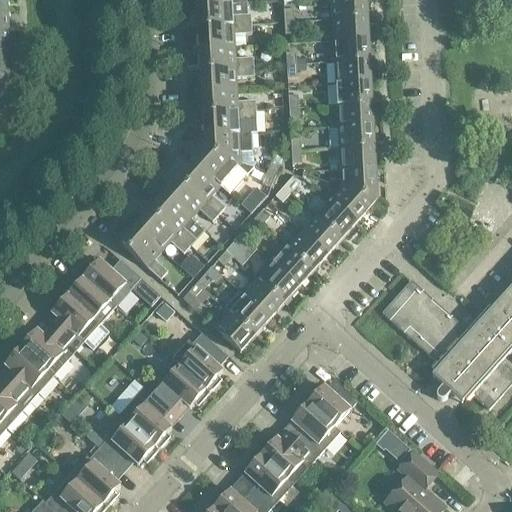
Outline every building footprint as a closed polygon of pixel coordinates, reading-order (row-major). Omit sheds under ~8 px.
[(366,0),(331,0),(332,21),(367,19),(366,0)] [(247,16),(247,4),(197,7),(198,29),(251,26),(250,16),(247,16)] [(293,11),(283,11),(284,23),(293,23),(293,11)] [(7,12),(0,12),(0,33),(9,33),(7,12)] [(367,19),(332,21),(333,42),(368,40),(367,19)] [(293,23),(284,23),(284,37),(294,36),(293,23)] [(251,26),(198,29),(199,50),(234,48),(233,36),(251,35),(251,26)] [(9,33),(0,33),(0,55),(10,55),(9,33)] [(368,40),(333,42),(335,64),(370,62),(368,40)] [(234,48),(199,50),(201,72),(253,69),(253,59),(235,60),(234,48)] [(295,54),(285,55),(286,67),(296,66),(295,54)] [(10,55),(0,55),(0,78),(11,83),(11,74),(12,72),(12,64),(10,64),(10,55)] [(370,62),(335,64),(336,85),(371,84),(370,62)] [(296,66),(286,67),(287,80),(296,80),(296,66)] [(253,69),(201,72),(202,93),(237,91),(236,80),(254,79),(253,69)] [(11,83),(0,78),(0,97),(0,98),(5,92),(5,89),(11,83)] [(371,84),(336,85),(337,107),(372,105),(371,84)] [(237,91),(202,93),(203,115),(256,112),(255,102),(237,103),(237,91)] [(297,97),(288,98),(288,110),(298,109),(297,97)] [(372,105),(337,107),(338,129),(373,127),(372,105)] [(298,109),(288,110),(289,123),(298,123),(298,109)] [(257,134),(256,112),(203,115),(204,136),(251,134),(257,134)] [(373,127),(338,129),(339,151),(374,149),(373,127)] [(252,153),(251,134),(204,136),(205,153),(241,165),(240,154),(252,153)] [(300,140),(290,141),(291,153),(300,153),(300,140)] [(374,149),(339,151),(340,172),(375,170),(374,149)] [(253,170),(241,165),(205,153),(194,165),(220,188),(237,169),(246,177),(253,170)] [(300,153),(291,153),(291,167),(301,166),(300,153)] [(275,178),(280,166),(271,163),(266,175),(275,178)] [(220,188),(194,165),(180,181),(219,217),(225,210),(212,198),(220,188)] [(375,170),(340,172),(341,188),(377,201),(375,170)] [(275,178),(266,175),(262,186),(270,189),(275,178)] [(298,186),(291,179),(284,188),(291,194),(298,186)] [(219,217),(180,181),(165,198),(191,221),(199,212),(212,224),(219,217)] [(291,194),(284,188),(274,198),(281,205),(291,194)] [(377,201),(341,188),(341,189),(331,201),(357,224),(377,202),(377,201)] [(265,199),(255,191),(241,207),(250,215),(265,199)] [(191,221),(165,198),(151,214),(190,249),(204,233),(191,221)] [(357,224),(331,201),(316,217),(342,240),(357,224)] [(255,220),(262,226),(269,218),(262,211),(255,220)] [(190,249),(151,214),(136,230),(162,253),(170,244),(183,256),(190,249)] [(342,240),(316,217),(302,233),(328,256),(342,240)] [(255,220),(245,230),(253,237),(262,226),(255,220)] [(162,253),(136,230),(121,247),(160,282),(167,274),(154,262),(162,253)] [(328,256),(302,233),(287,249),(313,273),(328,256)] [(241,250),(233,243),(226,252),(233,259),(241,250)] [(287,249),(273,265),(299,289),(313,273),(287,249)] [(233,259),(226,252),(216,262),(224,269),(233,259)] [(192,254),(182,265),(194,276),(204,266),(192,254)] [(299,289),(273,265),(269,261),(254,278),(258,281),(284,305),(299,289)] [(87,275),(83,280),(116,309),(119,305),(139,283),(118,264),(111,272),(99,262),(87,275)] [(197,284),(204,291),(211,282),(205,276),(197,284)] [(75,289),(67,297),(94,321),(102,313),(109,304),(115,310),(116,309),(83,280),(75,289)] [(258,281),(244,297),(270,321),(284,305),(258,281)] [(511,288),(470,336),(462,329),(411,283),(382,316),(443,370),(432,382),(443,393),(439,397),(437,401),(438,404),(439,406),(443,406),(444,406),(450,400),(460,409),(472,397),(489,412),(511,386),(511,373),(504,366),(511,356),(511,288)] [(197,284),(188,295),(195,301),(204,291),(197,284)] [(270,321),(244,297),(240,293),(225,310),(230,313),(256,337),(270,321)] [(63,302),(51,315),(74,336),(67,344),(76,353),(96,331),(100,326),(94,321),(67,297),(63,302)] [(230,313),(214,331),(240,354),(256,337),(230,313)] [(36,332),(20,350),(53,379),(68,362),(76,353),(67,344),(56,333),(55,334),(48,342),(36,332)] [(123,347),(131,338),(125,332),(117,341),(123,347)] [(214,366),(223,355),(202,336),(192,346),(189,343),(172,362),(179,368),(210,396),(220,385),(216,381),(222,374),(214,366)] [(20,350),(4,367),(16,378),(8,386),(30,405),(53,379),(20,350)] [(157,381),(148,392),(171,413),(180,403),(189,411),(196,403),(200,407),(210,396),(179,368),(163,387),(157,381)] [(0,392),(0,425),(6,431),(30,405),(8,386),(1,394),(0,392)] [(341,390),(334,397),(323,387),(306,406),(339,435),(340,434),(334,429),(357,404),(341,390)] [(145,389),(119,417),(158,453),(168,442),(165,438),(171,431),(162,423),(171,413),(148,392),(145,389)] [(339,435),(306,406),(291,423),(304,434),(296,442),(296,443),(316,461),(317,460),(339,435)] [(108,441),(99,451),(120,470),(129,460),(138,468),(145,461),(148,464),(158,453),(119,417),(118,418),(121,421),(105,439),(108,441)] [(400,463),(411,451),(390,432),(379,444),(400,463)] [(317,460),(296,442),(296,443),(289,450),(277,439),(260,458),(293,487),(316,461),(317,460)] [(87,459),(71,477),(107,510),(117,499),(113,495),(120,488),(111,480),(120,470),(99,451),(90,461),(87,459)] [(13,472),(21,479),(38,460),(30,453),(13,472)] [(394,511),(443,511),(445,510),(424,492),(438,477),(414,455),(399,471),(408,479),(386,504),(394,511)] [(270,511),(293,487),(260,458),(245,475),(257,486),(249,494),(269,511),(270,511)] [(71,477),(45,506),(52,511),(105,511),(107,510),(71,477)] [(269,511),(249,494),(249,495),(254,500),(248,507),(230,491),(214,509),(217,511),(269,511)] [(42,503),(34,511),(52,511),(45,506),(42,503)]
